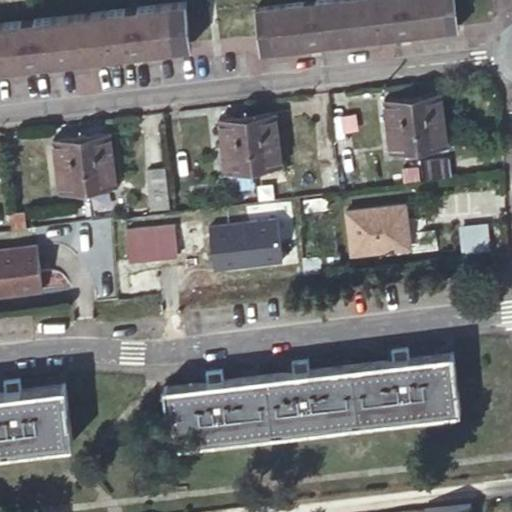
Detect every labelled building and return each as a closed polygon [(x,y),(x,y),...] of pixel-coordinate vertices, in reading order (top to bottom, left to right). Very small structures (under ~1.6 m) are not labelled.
[(0,64),(191,41),(185,0),(171,0),(0,21),(0,64)] [(454,0),(310,0),(258,6),(263,48),(458,25),(454,0)] [(419,147),(449,144),(442,91),(413,94),(419,147)] [(391,150),(419,147),(413,94),(385,97),(391,150)] [(254,166),(281,163),(276,111),(247,114),(254,166)] [(226,170),(254,166),(247,114),(220,117),(226,170)] [(88,187),(117,183),(110,130),(82,134),(88,187)] [(61,190),(88,187),(82,134),(54,137),(61,190)] [(362,151),(341,153),(345,186),(366,183),(362,151)] [(450,155),(421,159),(423,177),(452,174),(450,155)] [(166,166),(148,168),(152,208),(170,205),(166,166)] [(405,203),(348,209),(352,252),(403,245),(402,235),(409,235),(405,203)] [(27,208),(9,209),(11,227),(29,225),(27,208)] [(491,251),(490,221),(461,223),(462,252),(491,251)] [(177,222),(128,228),(131,260),(181,254),(177,222)] [(0,248),(0,293),(44,288),(38,244),(0,248)] [(225,366),(209,368),(211,380),(168,385),(174,442),(461,406),(456,350),(411,355),(409,343),(395,345),(397,357),(312,367),(310,355),(295,357),(296,369),(226,378),(225,366)] [(0,449),(71,441),(65,383),(21,389),(20,377),(4,378),(5,391),(0,391),(0,449)]
